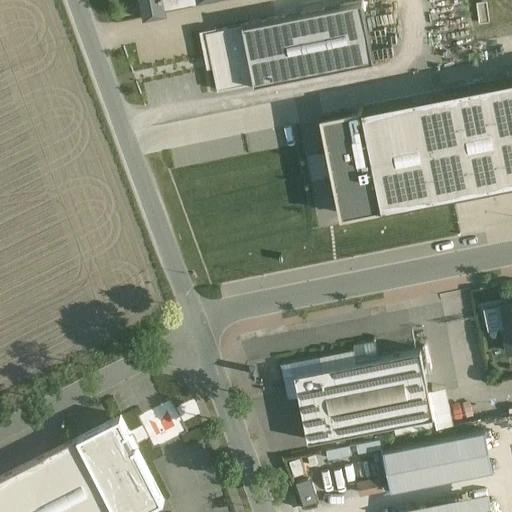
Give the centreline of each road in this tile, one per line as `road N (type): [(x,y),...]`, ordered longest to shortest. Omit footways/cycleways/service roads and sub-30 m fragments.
road 1 (unclassified): [(511,254),(232,310),(194,334)]
road 2 (unclassified): [(71,0),(186,297)]
road 3 (unclassified): [(194,334),(0,433)]
road 4 (residential): [(194,334),(260,511)]
